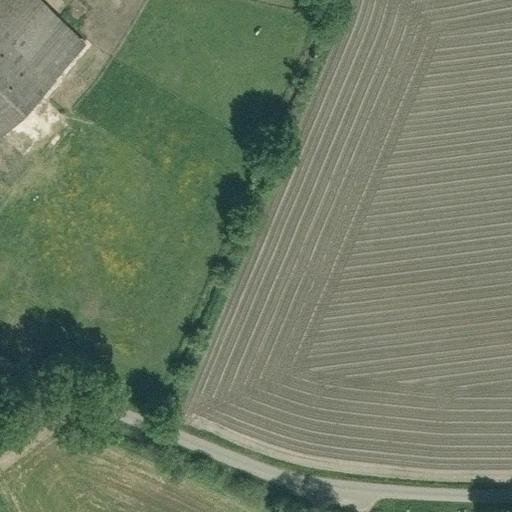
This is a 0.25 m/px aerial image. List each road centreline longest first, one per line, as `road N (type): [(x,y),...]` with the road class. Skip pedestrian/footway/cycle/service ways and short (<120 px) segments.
road 1 (unclassified): [(289,479),(0,362)]
road 2 (unclassified): [(511,493),(289,479)]
